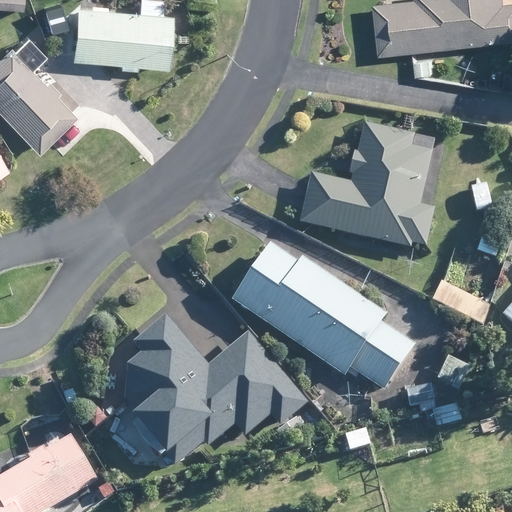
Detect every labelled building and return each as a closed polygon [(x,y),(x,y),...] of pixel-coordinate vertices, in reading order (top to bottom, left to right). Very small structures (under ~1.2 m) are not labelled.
[(0,0),(0,7),(26,10),(27,0),(0,0)] [(165,18),(166,7),(167,2),(144,0),(143,16),(81,10),(77,54),(76,60),(101,62),(122,64),(141,66),(172,69),(175,38),(177,18),(165,18)] [(511,0),(511,1),(510,0),(399,0),(386,2),(382,2),(388,52),(419,49),(435,47),(448,46),(503,40),(511,38),(511,0)] [(49,35),(62,30),(55,15),(42,20),(49,35)] [(51,85),(38,71),(16,47),(0,63),(0,62),(0,109),(43,155),(82,118),(76,112),(61,96),(64,93),(53,83),(51,85)] [(436,58),(420,59),(420,73),(437,72),(436,58)] [(416,146),(419,134),(369,123),(363,151),(359,150),(357,159),(354,171),(354,173),(357,174),(355,182),(315,173),(306,213),(304,223),(342,231),(414,247),(415,248),(417,243),(430,247),(439,208),(432,207),(425,205),(436,151),(416,146)] [(12,171),(0,148),(0,147),(0,177),(12,171)] [(511,242),(511,206),(501,202),(480,254),(504,263),(511,242)] [(389,311),(343,280),(308,256),(304,263),(275,243),(272,248),(236,300),(315,353),(349,376),(355,367),(390,391),(421,346),(386,322),(392,313),(389,311)] [(437,300),(486,325),(496,306),(447,281),(437,300)] [(313,402),(253,331),(214,365),(171,315),(140,341),(149,352),(133,365),(131,399),(146,417),(141,421),(140,425),(164,453),(170,452),(173,450),(177,455),(174,458),(181,465),(209,442),(214,447),(240,424),(251,436),(276,414),(285,425),(313,402)] [(442,378),(462,387),(472,364),(453,355),(442,378)] [(435,404),(439,402),(435,385),(411,390),(414,408),(435,404)] [(48,511),(102,480),(75,435),(0,481),(0,480),(0,511),(48,511)]
